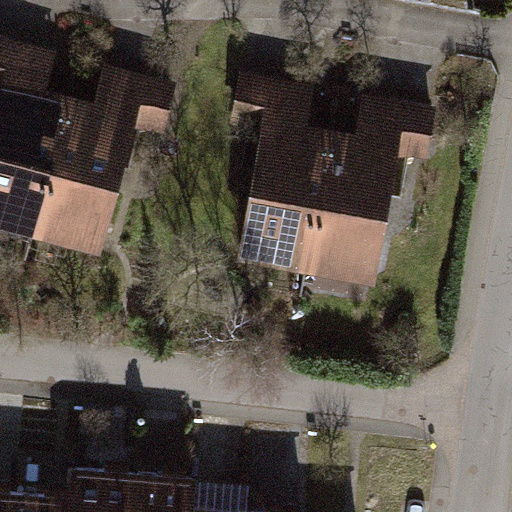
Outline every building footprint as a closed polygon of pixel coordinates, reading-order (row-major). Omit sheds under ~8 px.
[(0,205),(38,216),(68,103),(40,95),(52,51),(17,42),(10,69),(0,66),(0,98),(2,99),(0,106),(0,205)] [(68,103),(38,216),(101,233),(133,114),(162,122),(171,89),(142,81),(143,76),(109,66),(97,111),(68,103)] [(311,252),(331,136),(302,131),(310,86),(275,80),(274,86),(244,80),(238,115),(268,120),(246,240),(311,252)] [(331,136),(311,252),(375,263),(396,143),(426,148),(432,114),(402,109),(403,103),(368,97),(360,141),(331,136)] [(132,511),(136,471),(77,466),(73,511),(132,511)] [(193,476),(136,471),(132,511),(189,511),(191,505),(193,476)] [(0,511),(15,511),(18,491),(0,489),(0,511)] [(73,511),(75,495),(18,491),(15,511),(73,511)]
